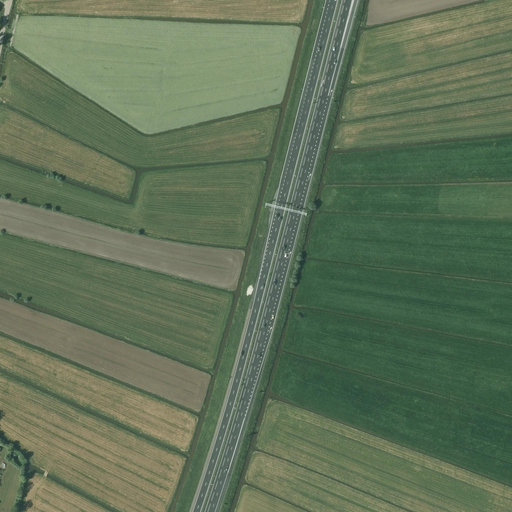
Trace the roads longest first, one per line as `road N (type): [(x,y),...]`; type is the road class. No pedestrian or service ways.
road 1 (motorway): [(333,0),(196,511)]
road 2 (motorway): [(209,511),(322,93)]
